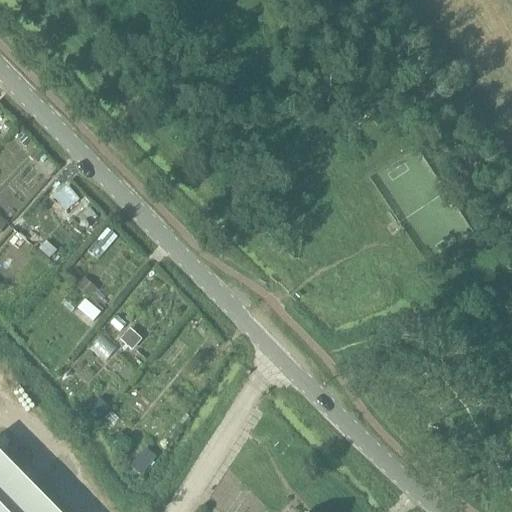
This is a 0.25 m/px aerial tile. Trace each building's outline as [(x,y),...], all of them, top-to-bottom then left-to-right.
[(16,140),(0,154),(0,176),(2,179),(29,154),(16,140)] [(100,259),(116,233),(105,226),(89,252),(100,259)] [(92,321),(102,311),(88,297),(77,308),(92,321)] [(121,339),(135,349),(144,337),(130,327),(121,339)] [(112,356),(115,341),(97,337),(94,352),(112,356)] [(0,511),(54,511),(0,456),(0,511)]
